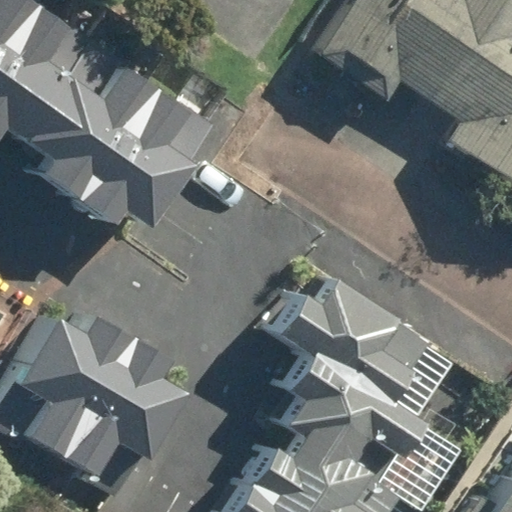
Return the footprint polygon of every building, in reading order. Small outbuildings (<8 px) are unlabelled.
[(4,0),(0,0),(0,150),(116,225),(186,117),(4,0)] [(511,0),(331,0),(302,45),(379,96),(397,69),(456,108),(438,135),(511,183),(511,0)] [(262,277),(242,327),(390,384),(409,334),(262,277)] [(34,309),(0,365),(0,442),(95,499),(164,386),(34,309)] [(340,511),(386,433),(282,374),(202,511),(340,511)] [(511,511),(511,457),(477,511),(511,511)]
